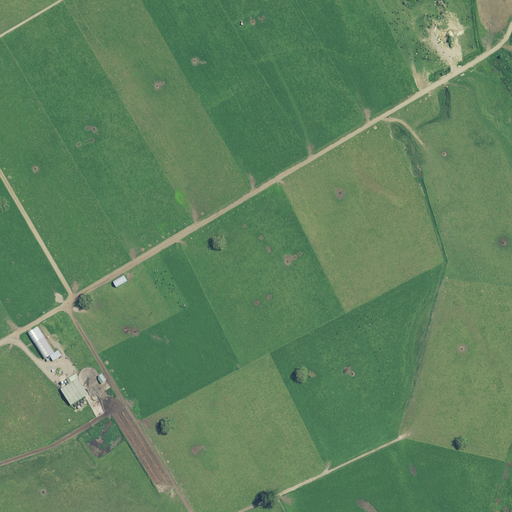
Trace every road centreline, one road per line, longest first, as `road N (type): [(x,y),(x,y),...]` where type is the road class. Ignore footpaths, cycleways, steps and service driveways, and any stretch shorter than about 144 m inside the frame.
road 1 (track): [(511,6),(497,33),(459,55),(443,81),(73,299)]
road 2 (track): [(324,456),(196,511),(117,384)]
road 3 (track): [(0,168),(73,299)]
road 4 (track): [(0,451),(54,430),(117,384)]
